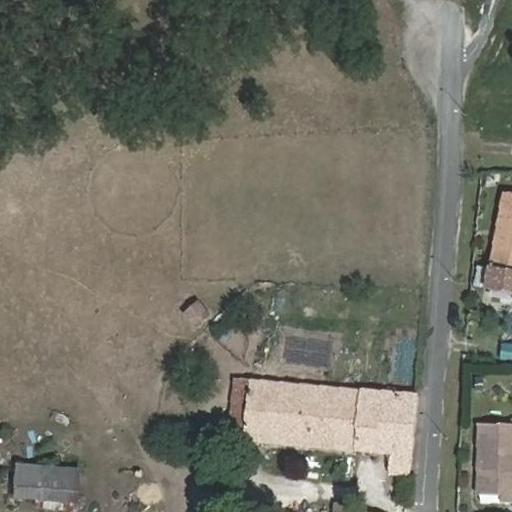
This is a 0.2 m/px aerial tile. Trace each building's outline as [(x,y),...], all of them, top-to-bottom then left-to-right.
[(511,292),(511,193),(503,192),(488,289),(511,292)] [(199,303),(185,315),(197,329),(210,316),(199,303)] [(511,344),(502,344),(502,359),(511,359),(511,344)] [(390,473),(411,475),(419,396),(237,380),(231,439),(392,455),(390,473)] [(511,423),(481,423),(480,494),(504,495),(504,502),(511,502),(511,423)] [(40,499),(78,502),(80,471),(20,467),(18,497),(40,499)] [(78,502),(40,499),(39,507),(78,510),(78,502)]
